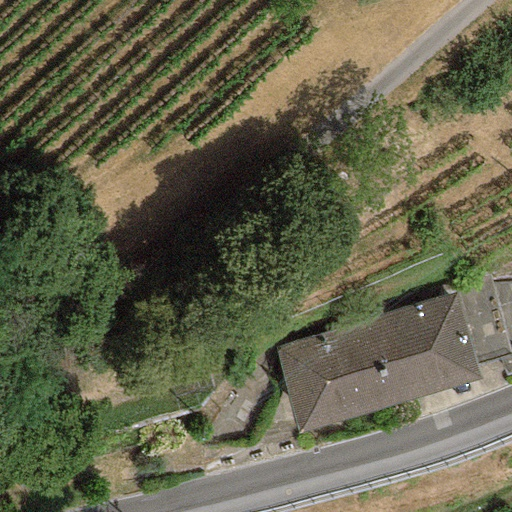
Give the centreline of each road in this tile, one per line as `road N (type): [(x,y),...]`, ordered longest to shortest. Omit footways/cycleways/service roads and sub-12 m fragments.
road 1 (unknown): [(0,382),(419,0)]
road 2 (tertiary): [(511,403),(161,511)]
